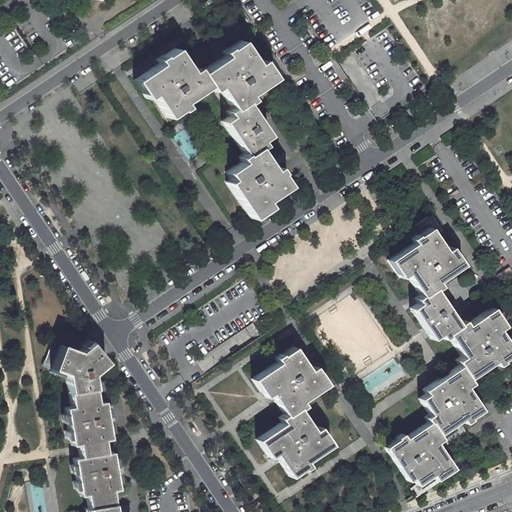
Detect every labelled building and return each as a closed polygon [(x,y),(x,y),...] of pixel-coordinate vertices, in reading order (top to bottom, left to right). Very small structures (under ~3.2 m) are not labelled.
[(231,181),(227,184),(250,220),(269,209),(265,203),(289,188),(280,176),(282,175),(278,169),(274,172),(260,151),(265,147),(262,143),(270,138),(249,105),(254,101),(251,97),(277,80),(265,62),(259,66),(245,42),(232,50),(231,49),(225,53),(228,57),(203,74),(200,68),(194,72),(179,49),(166,57),(166,56),(160,59),(162,64),(137,80),(148,98),(154,95),(169,118),(181,110),(182,111),(188,108),(185,103),(210,87),(214,92),(219,89),(233,110),(228,114),(231,118),(223,123),(245,156),(239,159),(243,164),(227,174),(231,181)] [(185,130),(174,136),(187,161),(198,155),(185,130)] [(454,190),(441,199),(443,203),(457,194),(454,190)] [(466,418),(478,410),(463,387),(469,383),(465,378),(490,362),(493,366),(498,362),(498,361),(510,353),(495,330),(500,326),(488,308),(463,325),(459,320),(454,324),(432,291),(437,287),(434,282),(459,265),(447,247),(441,251),(431,237),(437,233),(427,218),(409,230),(412,235),(406,239),(409,244),(384,261),(396,279),(402,275),(416,296),(411,299),(414,304),(407,309),(428,340),(435,335),(438,339),(443,336),(458,357),(452,361),(456,366),(420,390),(422,395),(416,399),(426,415),(422,418),(425,423),(402,438),(399,434),(393,438),(394,439),(381,447),(404,482),(409,479),(414,486),(429,476),(433,481),(438,477),(451,469),(433,443),(439,439),(436,434),(458,419),(461,424),(467,420),(466,418)] [(407,228),(395,237),(399,244),(406,239),(412,235),(409,230),(407,228)] [(507,268),(494,277),(496,281),(510,272),(507,268)] [(103,446),(102,439),(108,438),(107,432),(110,431),(109,422),(106,423),(104,415),(107,415),(106,406),(103,407),(102,401),(96,402),(93,388),(97,387),(95,379),(92,379),(91,373),(105,361),(87,339),(80,344),(82,347),(77,351),(60,344),(51,341),(42,365),(51,368),(49,371),(57,375),(59,371),(64,374),(70,406),(63,407),(65,413),(61,414),(63,423),(66,422),(67,430),(64,430),(66,439),(69,438),(70,444),(76,443),(77,451),(78,457),(72,458),(73,464),(70,465),(71,474),(75,473),(76,480),(73,481),(74,490),(77,489),(78,495),(85,494),(87,508),(84,509),(84,511),(114,511),(111,490),(117,489),(116,483),(119,482),(117,473),(114,474),(113,466),(116,466),(115,457),(112,458),(111,452),(104,453),(103,446)] [(278,421),(253,438),(265,457),(271,453),(287,476),(299,468),(299,469),(305,465),(302,461),(328,444),(316,425),(310,429),(296,408),(301,405),(298,400),(323,383),(311,365),(305,369),(290,346),(277,354),(277,353),(271,356),(274,361),(248,378),(261,396),(266,392),(281,413),(275,416),(278,421)] [(433,481),(429,476),(414,486),(412,488),(415,493),(433,481)] [(440,480),(438,477),(433,481),(415,493),(412,488),(408,490),(413,498),(440,480)]
